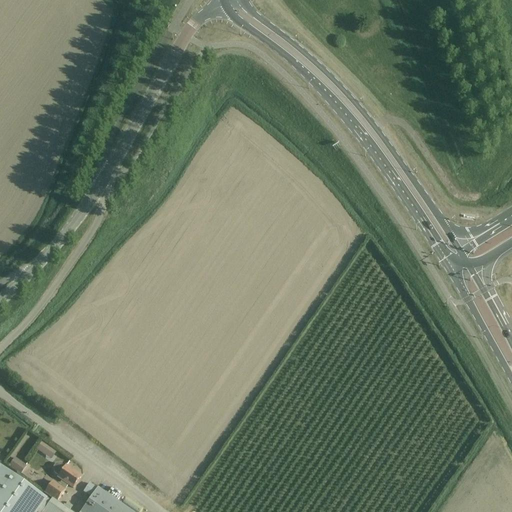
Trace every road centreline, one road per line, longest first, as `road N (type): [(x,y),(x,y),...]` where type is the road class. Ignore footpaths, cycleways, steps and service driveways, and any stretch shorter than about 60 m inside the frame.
road 1 (primary): [(225,3),(341,111),(449,270)]
road 2 (primary): [(461,251),(349,95),(243,0)]
road 3 (tertiary): [(103,180),(185,36),(225,3)]
road 4 (unclassified): [(0,350),(76,253),(107,191),(103,180)]
road 5 (unclassified): [(158,511),(0,390)]
road 6 (primary): [(449,270),(511,378)]
